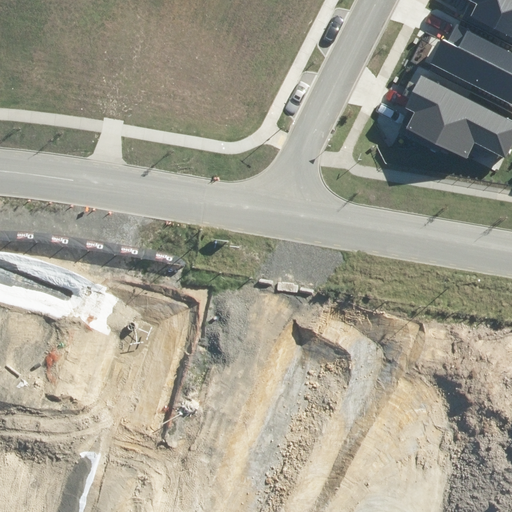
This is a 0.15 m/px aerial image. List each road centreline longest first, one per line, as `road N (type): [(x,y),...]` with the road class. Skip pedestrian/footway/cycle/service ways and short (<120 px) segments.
road 1 (unclassified): [(271,219),(0,168)]
road 2 (residential): [(377,0),(271,219)]
road 3 (unclassified): [(511,254),(271,219)]
